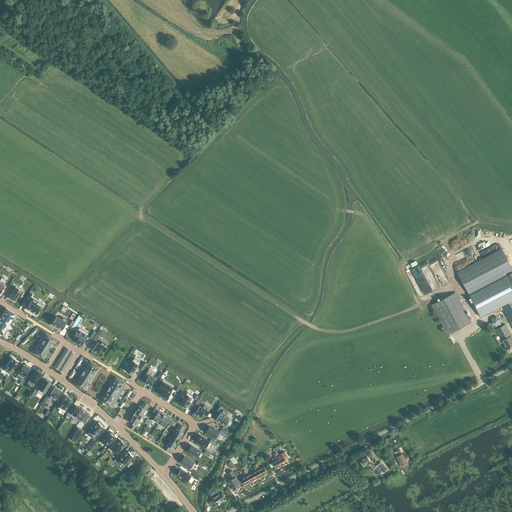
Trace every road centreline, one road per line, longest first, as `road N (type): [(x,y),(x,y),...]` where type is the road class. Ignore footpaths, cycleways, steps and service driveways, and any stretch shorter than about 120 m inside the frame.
road 1 (track): [(140,216),(316,329),(341,333),(457,285),(479,323),(459,336),(483,382)]
road 2 (unclassified): [(232,511),(511,367)]
